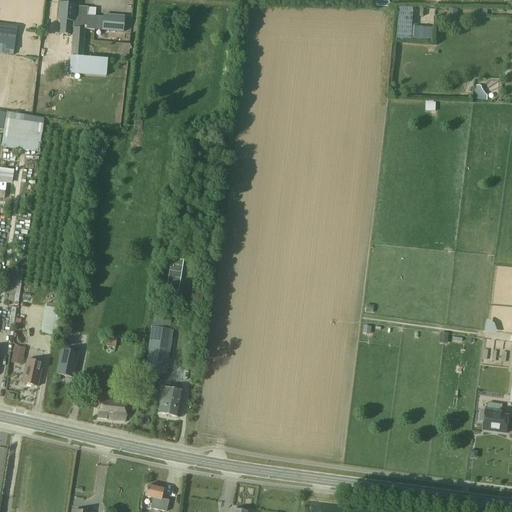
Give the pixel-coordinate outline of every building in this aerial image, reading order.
[(75,5),(60,4),(59,21),(61,21),(60,34),(71,35),(72,22),(73,22),(75,5)] [(73,22),(74,22),(73,25),(95,27),(96,16),(88,16),(89,7),(76,6),(76,5),(75,5),(73,22)] [(397,17),(396,40),(412,41),(413,9),(399,8),(399,17),(397,17)] [(124,17),(103,15),(102,30),(123,32),(124,17)] [(9,30),(0,28),(0,44),(6,46),(6,55),(13,56),(15,44),(7,43),(9,30)] [(86,29),(74,28),(70,74),(106,76),(107,59),(84,57),(86,29)] [(426,101),(426,111),(436,112),(436,103),(434,103),(434,102),(426,101)] [(183,261),(171,259),(166,290),(178,292),(183,261)] [(12,274),(8,303),(18,304),(22,275),(12,274)] [(367,305),(366,312),(373,313),(374,306),(367,305)] [(53,325),(55,312),(55,309),(45,307),(42,335),(51,336),(52,333),(53,325)] [(160,374),(167,375),(166,374),(174,331),(169,330),(171,317),(153,315),(144,379),(158,381),(160,374)] [(441,333),(440,341),(448,342),(449,334),(441,333)] [(116,339),(106,338),(105,346),(115,348),(116,339)] [(15,347),(12,357),(23,359),(25,349),(15,347)] [(60,349),(55,375),(71,379),(77,353),(60,349)] [(26,360),(21,383),(38,387),(43,364),(26,360)] [(163,389),(158,414),(178,418),(182,393),(163,389)] [(100,395),(98,419),(126,422),(129,399),(100,395)] [(483,431),(486,431),(506,434),(509,417),(502,416),(503,411),(482,408),(480,421),(485,421),(483,431)] [(169,501),(161,499),(163,490),(147,486),(145,497),(153,499),(150,509),(166,511),(169,501)]
